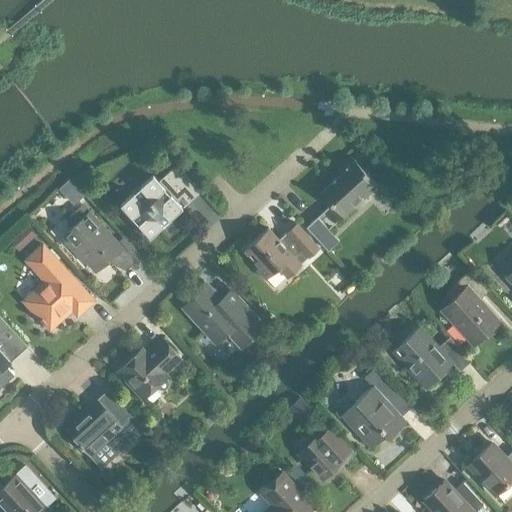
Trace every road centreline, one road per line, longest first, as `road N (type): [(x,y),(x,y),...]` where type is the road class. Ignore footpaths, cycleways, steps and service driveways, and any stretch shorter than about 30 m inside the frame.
road 1 (residential): [(12,424),(353,110)]
road 2 (residential): [(358,511),(511,371)]
road 3 (residential): [(96,511),(12,424)]
